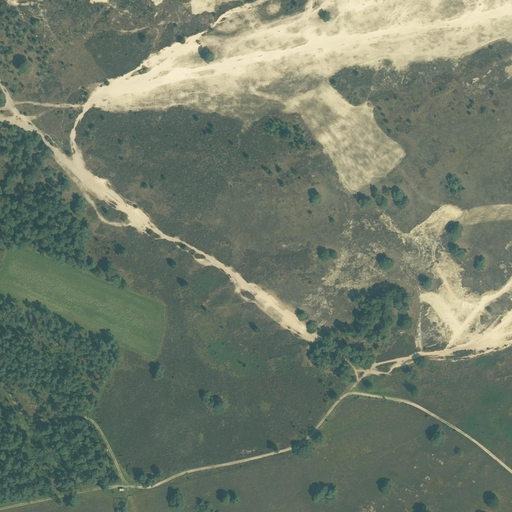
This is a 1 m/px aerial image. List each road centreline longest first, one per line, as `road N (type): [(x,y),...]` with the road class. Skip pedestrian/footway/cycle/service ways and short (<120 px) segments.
road 1 (unknown): [(262,0),(225,13),(84,109),(72,140),(79,171),(145,225),(222,266),(367,371)]
road 2 (track): [(347,395),(286,450),(126,486)]
road 3 (track): [(126,486),(85,412),(29,421),(0,377)]
road 4 (track): [(511,472),(417,406),(347,395)]
road 5 (unknown): [(511,342),(386,360),(367,371)]
road 6 (track): [(0,508),(126,486)]
